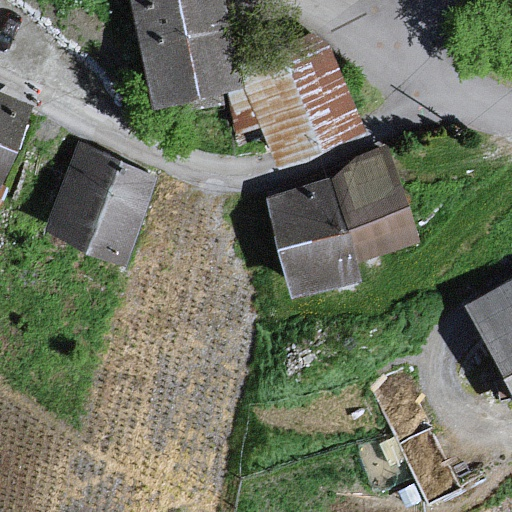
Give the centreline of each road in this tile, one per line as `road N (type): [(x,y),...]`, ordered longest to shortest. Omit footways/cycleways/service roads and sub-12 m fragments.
road 1 (track): [(0,76),(206,167),(269,168),(391,118),(427,74)]
road 2 (residential): [(511,114),(491,111),(375,38)]
